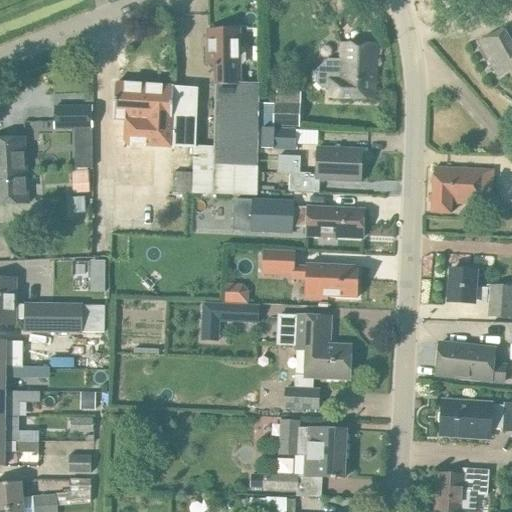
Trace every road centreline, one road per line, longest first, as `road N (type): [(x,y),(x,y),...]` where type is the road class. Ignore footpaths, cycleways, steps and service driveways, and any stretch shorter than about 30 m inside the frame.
road 1 (tertiary): [(391,511),(413,67)]
road 2 (unclassified): [(0,58),(149,0)]
road 3 (unclassified): [(511,149),(433,69),(413,67)]
